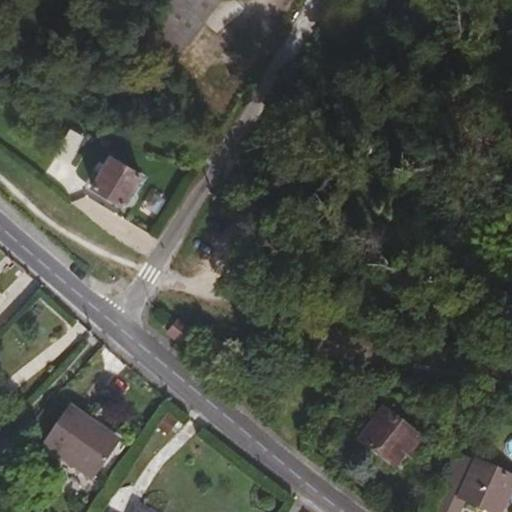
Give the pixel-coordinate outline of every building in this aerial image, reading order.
[(159,57),(210,0),(163,0),(133,34),(159,57)] [(226,0),(225,0),(215,13),(226,22),(237,8),(226,0)] [(71,156),(84,132),(71,125),(58,149),(71,156)] [(125,197),(142,166),(112,148),(94,180),(125,197)] [(186,328),(176,320),(165,333),(175,341),(186,328)] [(427,434),(386,400),(362,430),(396,457),(407,444),(414,449),(427,434)] [(81,477),(108,438),(60,402),(32,441),(81,477)] [(501,504),(511,476),(511,468),(476,455),(463,489),(501,504)]
